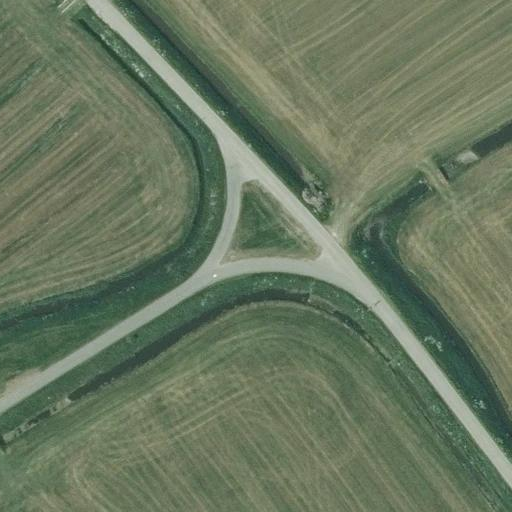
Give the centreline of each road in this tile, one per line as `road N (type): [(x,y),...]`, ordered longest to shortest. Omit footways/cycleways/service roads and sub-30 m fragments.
road 1 (tertiary): [(511,479),(348,270)]
road 2 (tertiary): [(0,404),(206,276)]
road 3 (tertiary): [(234,144),(96,0)]
road 4 (tertiary): [(348,270),(234,144)]
road 5 (tertiary): [(206,276),(253,267),(348,270)]
road 6 (tertiary): [(234,144),(228,232),(206,276)]
